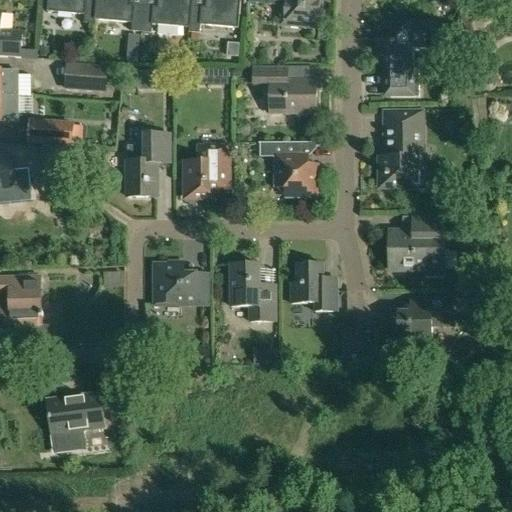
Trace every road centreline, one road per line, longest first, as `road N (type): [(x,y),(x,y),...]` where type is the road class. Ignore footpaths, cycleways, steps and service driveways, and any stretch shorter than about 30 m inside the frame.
road 1 (residential): [(0,356),(132,353),(135,238),(149,228),(344,227)]
road 2 (residential): [(344,227),(350,0)]
road 3 (residential): [(360,364),(358,294),(344,227)]
